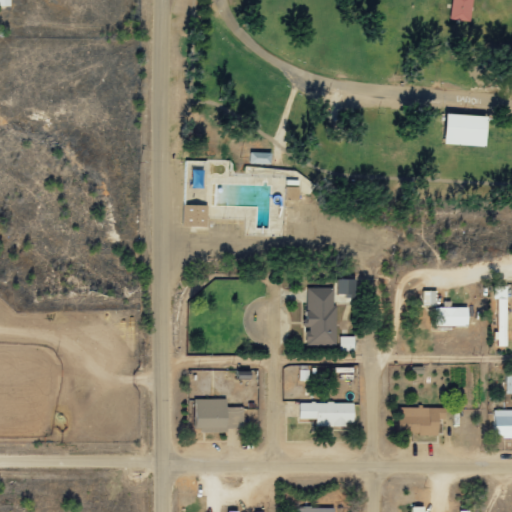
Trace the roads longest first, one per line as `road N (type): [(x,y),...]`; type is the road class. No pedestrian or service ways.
road 1 (tertiary): [(159,511),(167,0)]
road 2 (tertiary): [(511,459),(158,464)]
road 3 (residential): [(376,511),(375,255)]
road 4 (residential): [(158,464),(0,464)]
road 5 (residential): [(272,458),(268,343),(260,325)]
